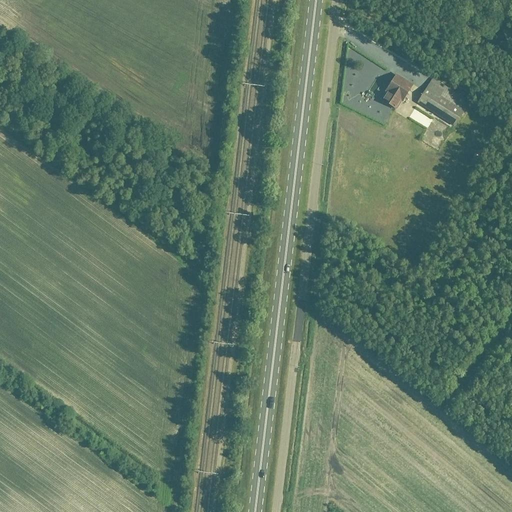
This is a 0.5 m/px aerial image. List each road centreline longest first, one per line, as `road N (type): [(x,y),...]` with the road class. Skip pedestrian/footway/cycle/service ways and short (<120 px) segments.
road 1 (unclassified): [(274,511),(335,0)]
road 2 (primary): [(255,511),(316,0)]
